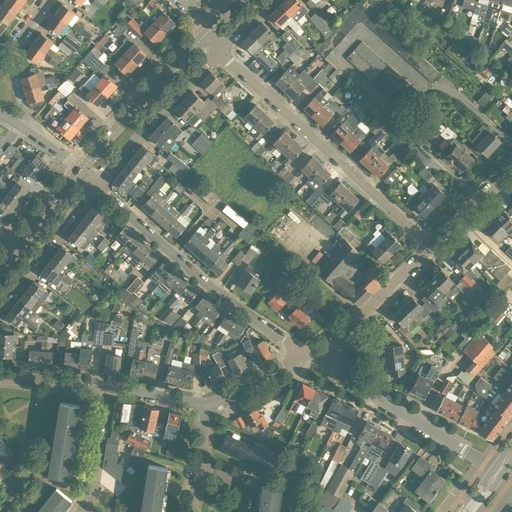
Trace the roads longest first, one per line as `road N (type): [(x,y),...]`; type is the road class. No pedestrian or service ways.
road 1 (residential): [(433,248),(219,50)]
road 2 (residential): [(308,354),(206,282),(95,184)]
road 3 (residential): [(495,465),(315,359)]
road 4 (tertiary): [(205,35),(79,170)]
road 5 (residential): [(95,184),(219,50)]
road 6 (residential): [(315,359),(433,248)]
road 7 (residential): [(0,304),(95,184)]
road 8 (tertiary): [(79,170),(0,271)]
road 9 (residential): [(77,511),(89,493),(100,387)]
